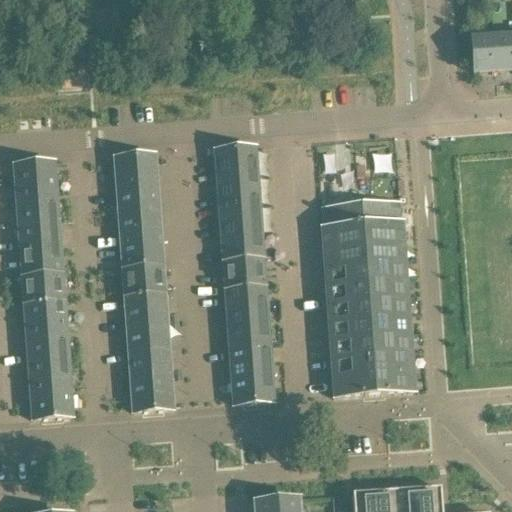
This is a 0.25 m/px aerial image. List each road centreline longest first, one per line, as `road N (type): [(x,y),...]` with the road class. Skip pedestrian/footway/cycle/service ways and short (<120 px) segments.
road 1 (residential): [(0,445),(440,410),(511,492)]
road 2 (residential): [(443,115),(0,145)]
